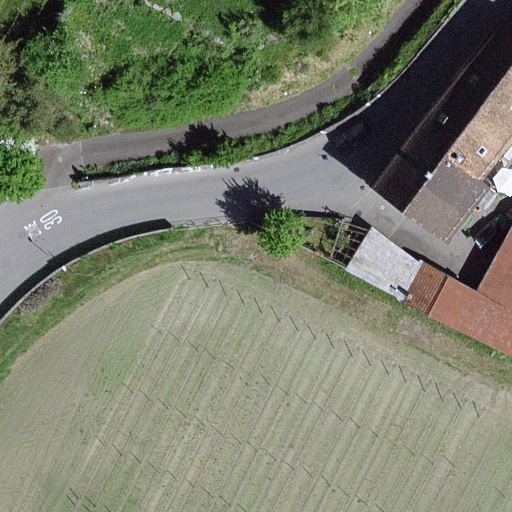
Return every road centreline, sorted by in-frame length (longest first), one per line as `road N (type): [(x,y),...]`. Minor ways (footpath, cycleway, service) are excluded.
road 1 (unclassified): [(0,270),(77,219),(348,152),(410,105),(503,0)]
road 2 (track): [(51,234),(56,180),(88,156),(305,107),(375,58),(423,0)]
